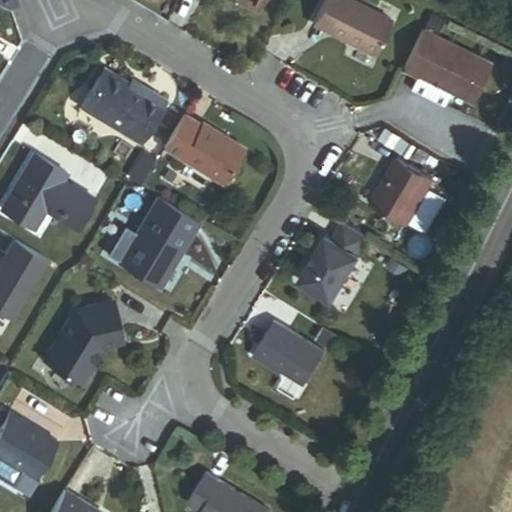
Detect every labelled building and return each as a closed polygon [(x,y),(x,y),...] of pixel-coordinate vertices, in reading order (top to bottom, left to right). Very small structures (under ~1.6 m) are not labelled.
[(260,0),(241,0),(241,2),(256,9),(260,0)] [(391,22),(348,0),(323,0),(311,25),(374,56),(391,22)] [(490,62),(423,28),(403,68),(471,101),(490,62)] [(123,86),(101,73),(79,109),(136,143),(160,103),(140,91),(137,95),(123,86)] [(125,82),(123,86),(137,95),(140,91),(125,82)] [(160,148),(219,184),(241,148),(199,123),(198,126),(181,115),(160,148)] [(66,175),(32,155),(0,207),(0,209),(33,230),(44,211),(75,230),(94,199),(63,181),(66,175)] [(434,179),(395,157),(367,204),(407,226),(434,179)] [(197,222),(157,197),(134,235),(138,238),(121,266),(156,288),(197,222)] [(323,235),(296,280),(332,302),(359,257),(358,257),(369,239),(340,222),(338,225),(330,239),(323,235)] [(138,238),(134,235),(116,264),(121,266),(138,238)] [(0,314),(10,320),(45,260),(14,242),(0,265),(0,314)] [(113,299),(70,309),(40,358),(78,380),(97,348),(123,341),(113,299)] [(324,351),(273,320),(251,357),(270,368),(273,364),(283,370),(305,383),(324,351)] [(334,336),(320,328),(315,336),(329,345),(334,336)] [(281,375),(283,370),(273,364),(270,368),(281,375)] [(59,445),(10,415),(0,431),(0,459),(37,482),(59,445)] [(270,511),(208,474),(188,506),(197,511),(270,511)] [(87,511),(77,505),(79,502),(63,492),(50,511),(87,511)]
